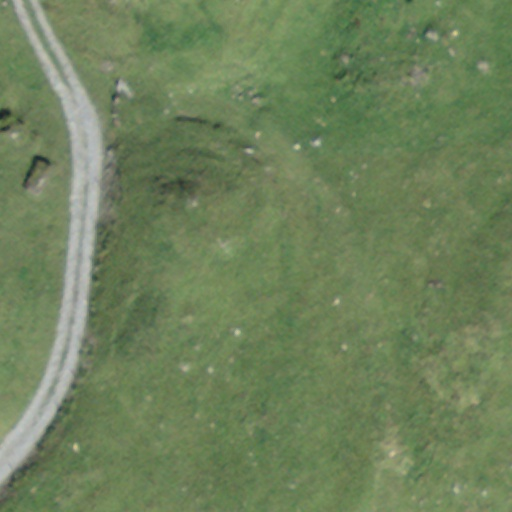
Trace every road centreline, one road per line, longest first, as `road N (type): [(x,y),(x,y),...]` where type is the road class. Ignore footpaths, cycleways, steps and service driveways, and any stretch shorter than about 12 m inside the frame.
road 1 (track): [(377,511),(380,437),(311,200),(267,141),(71,85),(30,0)]
road 2 (track): [(0,474),(29,443),(75,339),(89,192),(71,85)]
